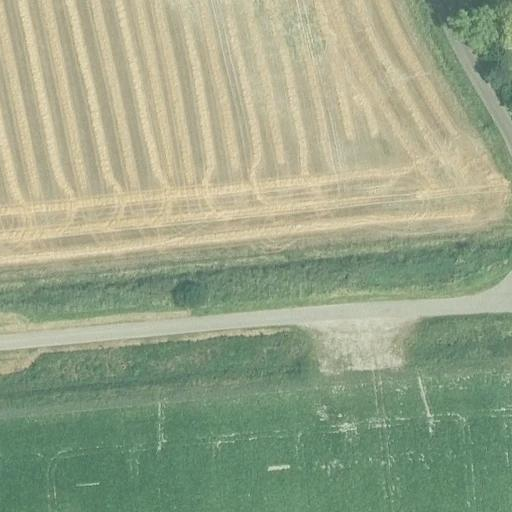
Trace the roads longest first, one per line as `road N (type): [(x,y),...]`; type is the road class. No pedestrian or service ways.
road 1 (unclassified): [(0,344),(511,301)]
road 2 (track): [(442,0),(511,128)]
